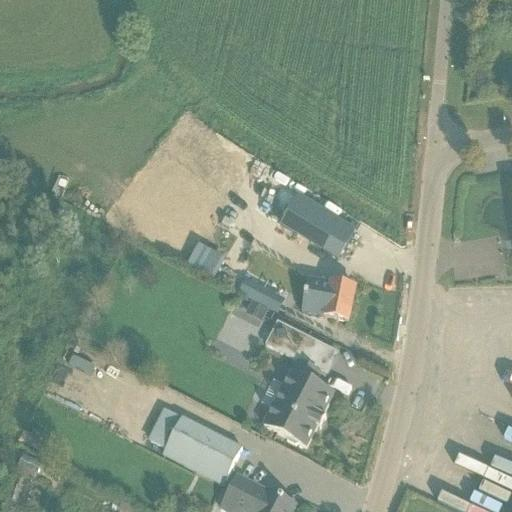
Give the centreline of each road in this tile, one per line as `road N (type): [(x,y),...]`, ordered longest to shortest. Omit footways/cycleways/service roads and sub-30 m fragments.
road 1 (unclassified): [(371,511),(404,403),(437,147)]
road 2 (unclassified): [(437,147),(450,0)]
